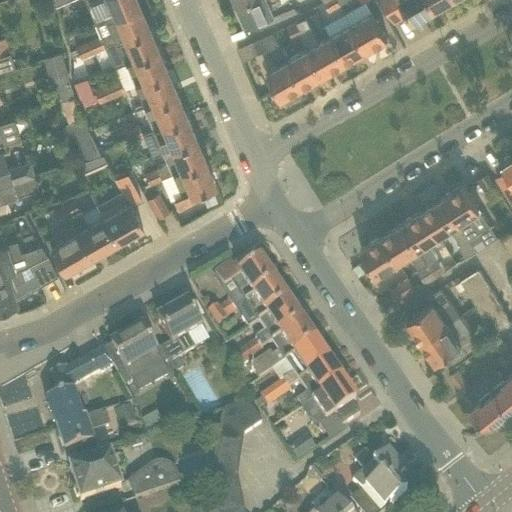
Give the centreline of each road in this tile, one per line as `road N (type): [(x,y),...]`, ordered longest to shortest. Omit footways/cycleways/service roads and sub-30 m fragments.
road 1 (residential): [(484,506),(296,236)]
road 2 (residential): [(0,346),(49,329),(275,201)]
road 3 (residential): [(511,14),(255,161)]
road 4 (residential): [(296,236),(511,103)]
road 5 (residential): [(255,161),(184,0)]
